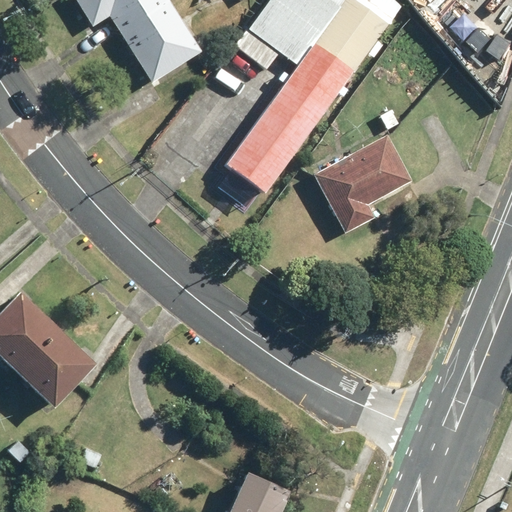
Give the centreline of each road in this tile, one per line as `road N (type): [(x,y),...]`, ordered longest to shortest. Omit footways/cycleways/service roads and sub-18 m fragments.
road 1 (tertiary): [(445,430),(337,396),(223,319),(104,212),(0,78)]
road 2 (primary): [(511,266),(445,430)]
